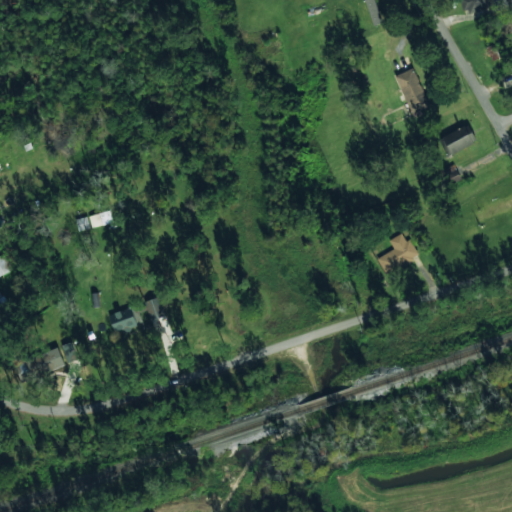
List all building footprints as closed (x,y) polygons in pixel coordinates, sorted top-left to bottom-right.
[(381,23),(374,0),(364,0),(371,25),(381,23)] [(461,0),(466,14),(489,7),(487,0),(461,0)] [(430,105),(412,68),(394,76),(412,114),(430,105)] [(475,143),(467,125),(443,135),(450,153),(475,143)] [(447,181),(458,180),(457,170),(446,171),(447,181)] [(78,230),(89,228),(87,216),(76,219),(78,230)] [(385,273),(417,257),(404,232),(389,240),(394,249),(377,257),(385,273)] [(0,275),(12,268),(3,253),(0,254),(0,275)] [(145,301),(150,320),(165,316),(159,297),(145,301)] [(139,322),(134,306),(109,314),(114,330),(139,322)] [(66,362),(77,359),(72,342),(62,345),(66,362)]
